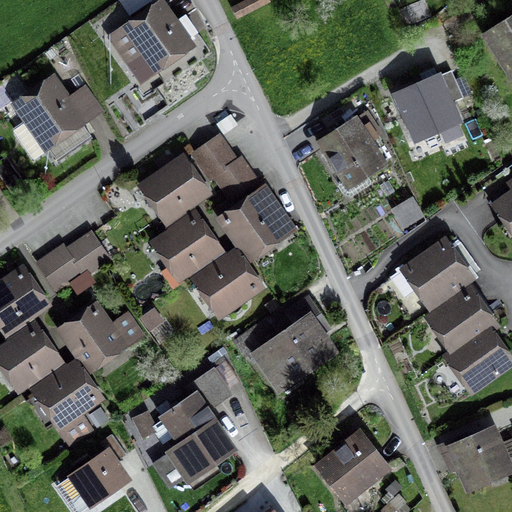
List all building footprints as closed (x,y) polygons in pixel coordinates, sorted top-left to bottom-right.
[(163,6),(108,44),(126,70),(140,61),(155,83),(196,55),(163,6)] [(511,25),(480,44),(506,88),(511,84),(511,25)] [(452,71),(395,95),(415,143),(455,126),(446,105),(463,97),(452,71)] [(55,81),(16,106),(49,156),(107,119),(90,92),(70,105),(55,81)] [(221,125),(224,131),(235,126),(231,119),(221,125)] [(361,122),(320,147),(349,193),(390,167),(361,122)] [(240,164),(221,137),(191,158),(213,189),(217,186),(232,208),(262,187),(244,161),(240,164)] [(185,160),(139,193),(167,233),(214,200),(185,160)] [(266,188),(218,221),(250,267),(298,234),(266,188)] [(511,192),(492,207),(511,234),(511,192)] [(412,202),(396,213),(403,224),(420,213),(412,202)] [(199,216),(153,245),(179,285),(225,255),(199,216)] [(66,245),(38,265),(58,294),(84,276),(89,283),(116,265),(94,234),(71,251),(66,245)] [(434,316),(476,288),(480,285),(448,238),(402,269),(434,316)] [(238,253),(194,282),(219,321),(263,293),(238,253)] [(26,268),(0,285),(0,330),(7,341),(54,310),(26,268)] [(476,288),(434,316),(430,319),(457,359),(497,332),(504,328),(476,288)] [(100,304),(61,329),(90,375),(129,350),(100,304)] [(312,314),(253,354),(281,396),(340,355),(312,314)] [(38,324),(0,348),(0,369),(19,399),(67,368),(38,324)] [(511,354),(497,332),(457,359),(449,365),(473,401),(511,374),(511,354)] [(78,362),(31,394),(59,434),(105,402),(78,362)] [(199,393),(161,420),(178,444),(164,454),(189,489),(241,453),(199,393)] [(147,410),(134,417),(144,438),(157,432),(147,410)] [(511,457),(499,427),(446,449),(466,498),(511,478),(511,457)] [(361,435),(316,470),(347,510),(393,475),(361,435)] [(108,452),(68,479),(90,511),(92,511),(131,486),(108,452)]
